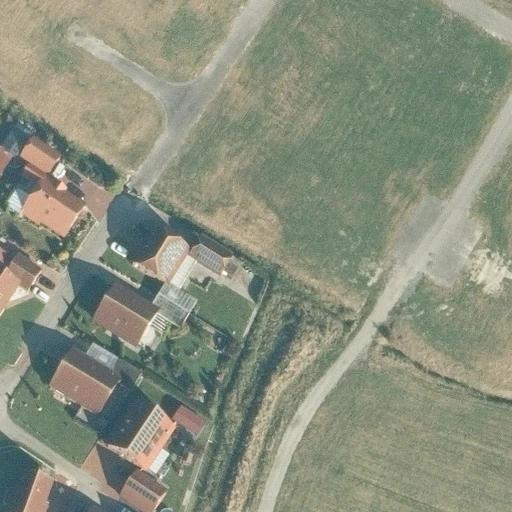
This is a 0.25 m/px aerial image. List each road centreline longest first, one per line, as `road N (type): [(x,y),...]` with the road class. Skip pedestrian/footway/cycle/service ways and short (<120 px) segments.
road 1 (residential): [(0,406),(106,228),(261,0)]
road 2 (residential): [(401,273),(303,408),(265,511)]
